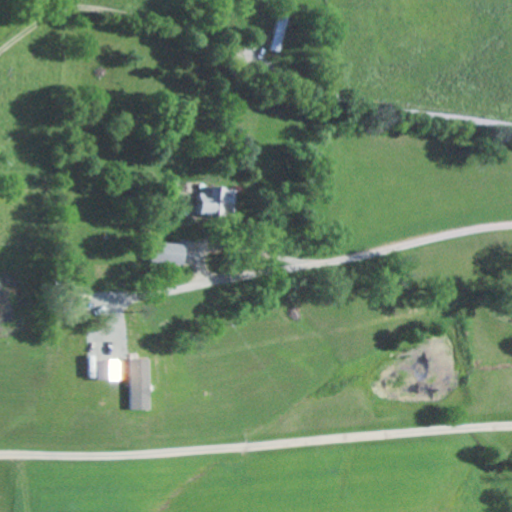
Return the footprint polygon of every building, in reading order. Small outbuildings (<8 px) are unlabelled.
[(274,49),(283,51),(292,17),(283,14),(274,49)] [(207,214),(238,215),(239,188),(208,187),(207,214)] [(190,247),(163,240),(159,259),(186,266),(190,247)] [(133,410),(154,409),(152,359),(132,359),(133,410)] [(122,360),(101,360),(101,380),(121,380),(122,360)]
